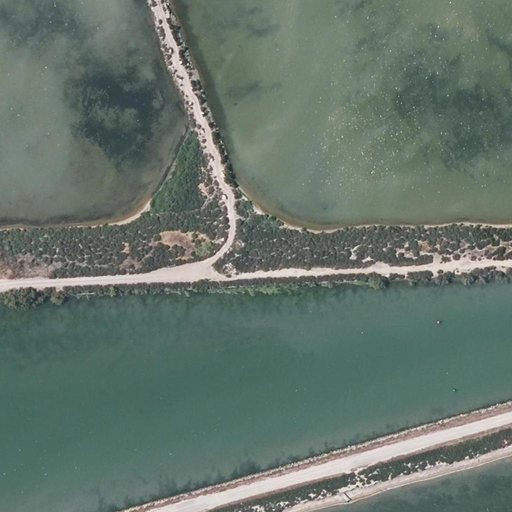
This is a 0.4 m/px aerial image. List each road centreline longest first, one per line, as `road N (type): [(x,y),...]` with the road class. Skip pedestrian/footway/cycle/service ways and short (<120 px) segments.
road 1 (track): [(511,414),(175,511)]
road 2 (track): [(204,276),(511,257)]
road 3 (track): [(161,0),(235,206),(230,241),(204,276)]
road 4 (track): [(204,276),(0,285)]
